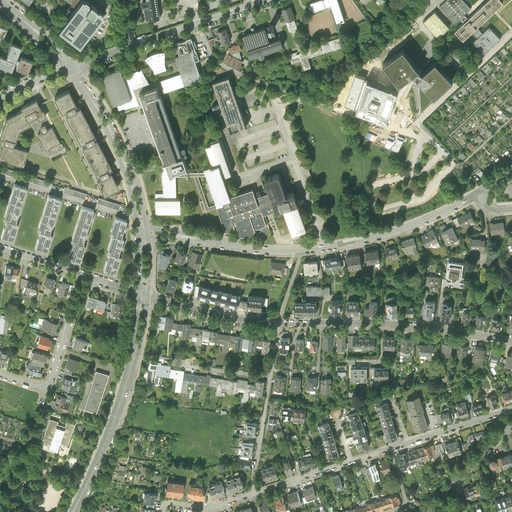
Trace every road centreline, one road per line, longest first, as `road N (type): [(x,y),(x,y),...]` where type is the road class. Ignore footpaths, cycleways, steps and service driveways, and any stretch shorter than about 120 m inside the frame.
road 1 (residential): [(148,294),(245,320),(436,328),(511,343)]
road 2 (tertiary): [(476,194),(407,228),(348,245),(281,251),(216,242)]
road 3 (residential): [(389,448),(210,509)]
road 4 (secondary): [(146,228),(124,152),(73,66)]
road 5 (secondary): [(66,69),(118,155),(137,229)]
road 6 (residential): [(126,47),(266,0)]
road 7 (unclassified): [(511,34),(403,134)]
road 8 (residential): [(0,247),(139,292)]
road 9 (residential): [(0,175),(126,216)]
road 10 (residential): [(511,408),(389,448)]
road 11 (residential): [(425,511),(511,422)]
